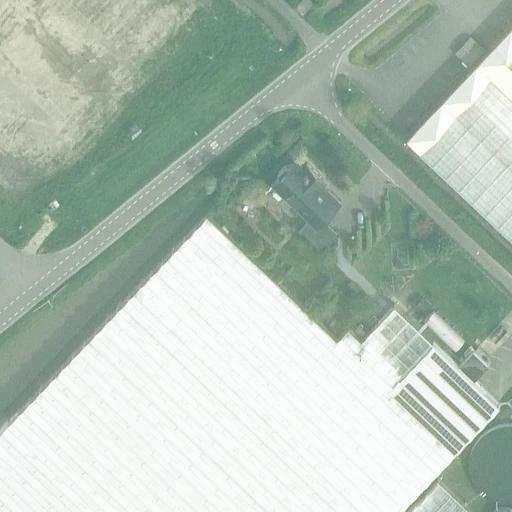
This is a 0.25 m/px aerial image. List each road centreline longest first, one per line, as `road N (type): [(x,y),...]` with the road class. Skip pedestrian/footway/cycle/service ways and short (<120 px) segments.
road 1 (tertiary): [(38,291),(297,83)]
road 2 (unclassified): [(511,286),(297,83)]
road 3 (tertiary): [(297,83),(390,0)]
